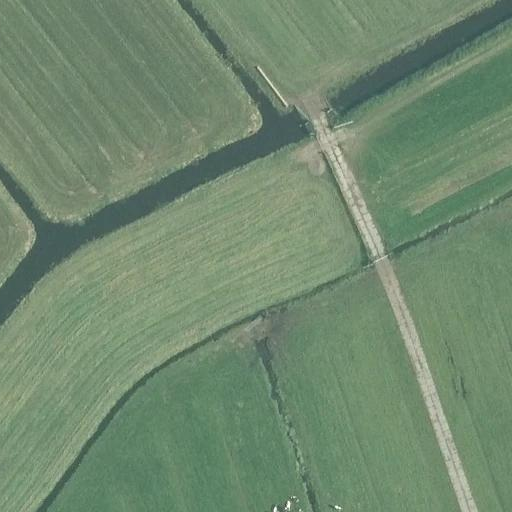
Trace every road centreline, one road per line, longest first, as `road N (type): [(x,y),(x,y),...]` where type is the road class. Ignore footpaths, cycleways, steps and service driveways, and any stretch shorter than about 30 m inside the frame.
road 1 (track): [(511,118),(96,336),(51,377),(0,453)]
road 2 (track): [(0,378),(62,297),(98,270),(511,58)]
road 3 (track): [(224,0),(307,104),(330,146),(390,286),(468,511)]
